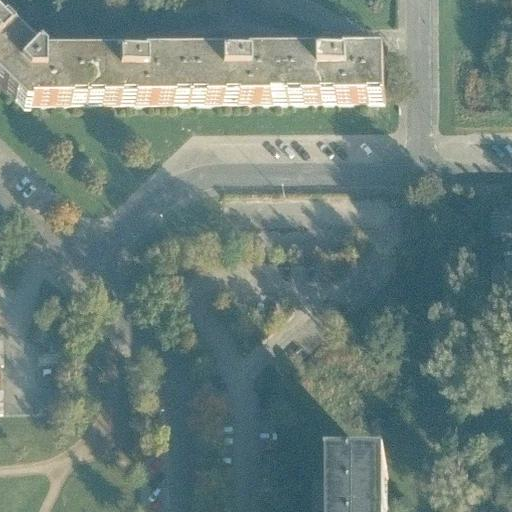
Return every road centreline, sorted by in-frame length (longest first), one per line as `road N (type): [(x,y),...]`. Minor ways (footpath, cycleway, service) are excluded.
road 1 (residential): [(417,176),(188,183),(163,197),(79,282)]
road 2 (residential): [(79,282),(172,384),(182,511)]
road 3 (residential): [(417,176),(417,0)]
